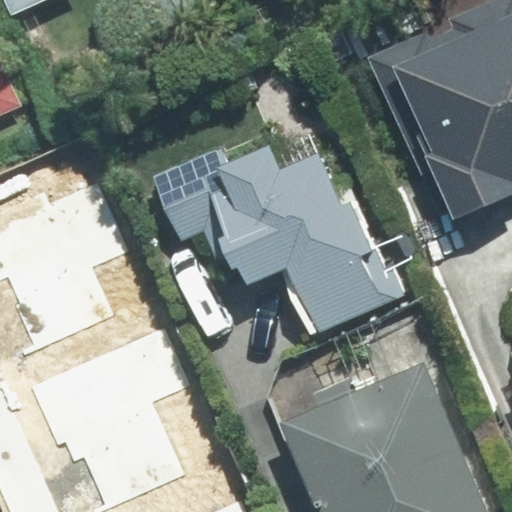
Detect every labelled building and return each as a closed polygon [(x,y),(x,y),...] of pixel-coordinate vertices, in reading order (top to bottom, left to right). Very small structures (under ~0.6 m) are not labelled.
[(53,0),(0,0),(0,13),(5,24),(53,0)] [(219,0),(127,0),(140,35),(221,5),(219,0)] [(511,0),(480,0),(358,60),(442,232),(511,197),(511,0)] [(0,116),(18,108),(0,69),(0,116)] [(402,299),(318,125),(229,169),(217,143),(151,175),(139,182),(170,247),(193,233),(226,286),(267,273),(314,342),(402,299)] [(19,419),(73,396),(53,346),(0,367),(0,496),(6,511),(23,511),(53,500),(19,419)] [(263,425),(298,511),(480,511),(418,360),(263,425)] [(511,379),(502,385),(511,404),(511,379)] [(154,511),(114,480),(88,511),(154,511)]
